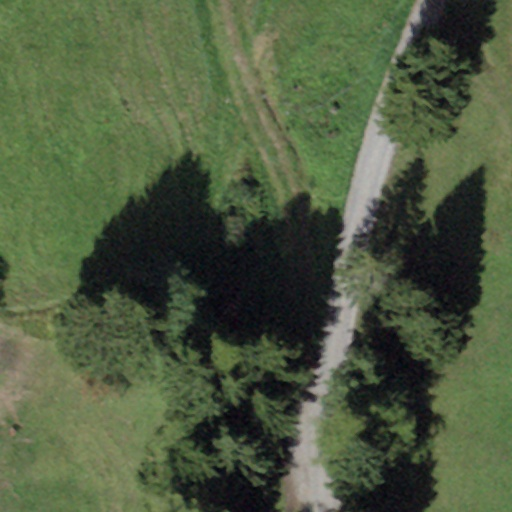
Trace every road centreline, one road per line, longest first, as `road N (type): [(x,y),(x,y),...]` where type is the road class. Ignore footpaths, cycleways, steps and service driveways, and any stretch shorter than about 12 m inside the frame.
road 1 (track): [(435,0),(391,122),(317,438),(317,511)]
road 2 (track): [(317,438),(290,311),(284,170),(221,43),(213,0)]
